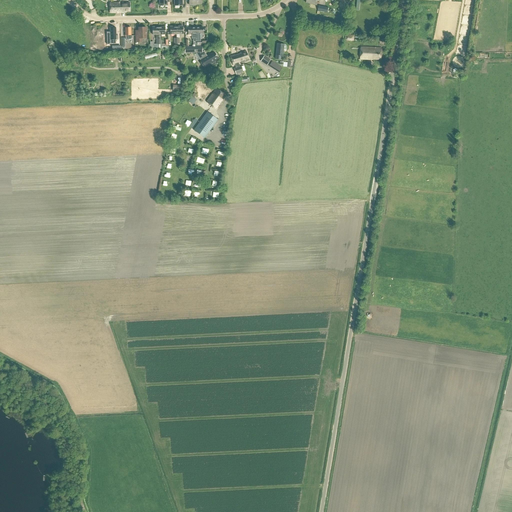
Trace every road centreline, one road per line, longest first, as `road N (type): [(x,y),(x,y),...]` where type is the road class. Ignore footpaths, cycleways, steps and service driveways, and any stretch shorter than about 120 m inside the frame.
road 1 (unclassified): [(321,511),(404,0)]
road 2 (track): [(0,368),(50,403),(84,511)]
road 3 (unclassified): [(211,16),(98,19),(69,0)]
